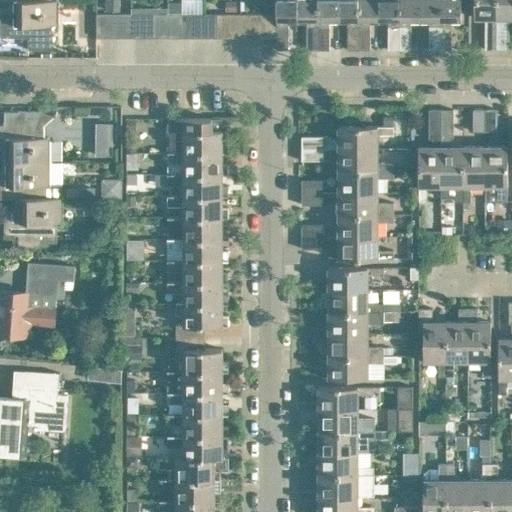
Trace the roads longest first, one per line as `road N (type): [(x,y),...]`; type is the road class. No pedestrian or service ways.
road 1 (residential): [(267,76),(268,511)]
road 2 (residential): [(267,76),(0,76)]
road 3 (residential): [(511,76),(267,76)]
